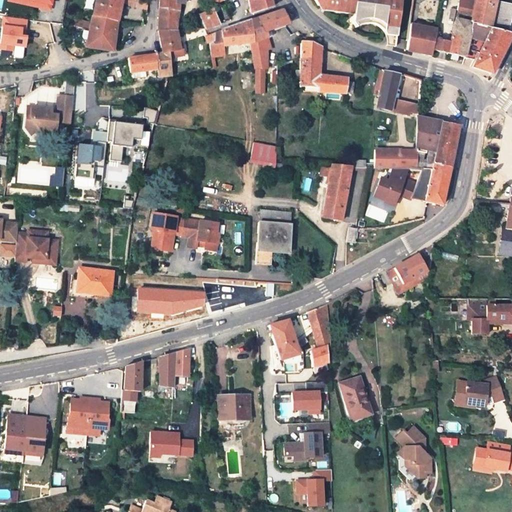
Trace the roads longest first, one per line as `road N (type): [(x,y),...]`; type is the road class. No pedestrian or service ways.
road 1 (tertiary): [(0,374),(93,358),(289,302),(428,231),(462,194),(475,94)]
road 2 (tertiary): [(296,0),(335,36),(462,78),(475,94)]
road 3 (residential): [(150,0),(147,47),(0,75)]
road 4 (unknown): [(246,276),(244,198),(294,206),(343,234)]
road 5 (unknown): [(257,311),(268,485)]
